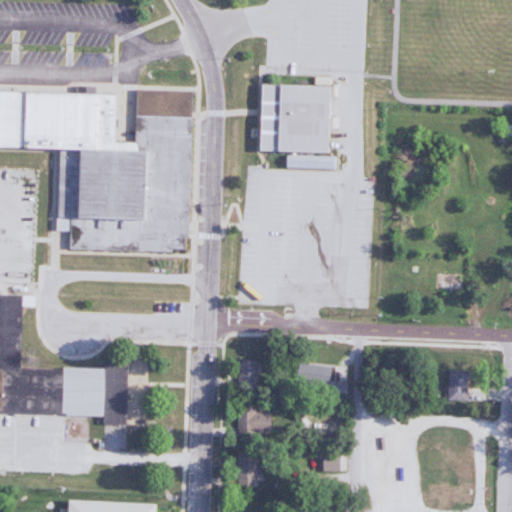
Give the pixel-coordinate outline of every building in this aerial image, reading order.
[(255,150),(329,152),(330,84),(314,83),(314,85),(257,84),(255,150)] [(185,252),(189,90),(133,89),(131,149),(55,147),(53,230),(67,231),(66,249),(185,252)] [(123,425),(123,361),(100,361),(100,368),(18,367),(18,306),(32,306),(32,296),(0,295),(0,290),(0,284),(32,284),(33,175),(0,174),(0,414),(99,415),(99,424),(123,425)] [(234,391),(255,391),(255,360),(234,360),(234,391)] [(293,382),(328,385),(327,394),(340,396),(341,384),(328,383),(329,367),(295,364),(293,382)] [(464,401),(464,370),(445,370),(445,401),(464,401)] [(236,406),(236,435),(267,435),(267,406),(236,406)] [(255,486),(255,452),(235,452),(235,486),(255,486)] [(319,471),(338,471),(338,453),(319,453),(319,471)]
